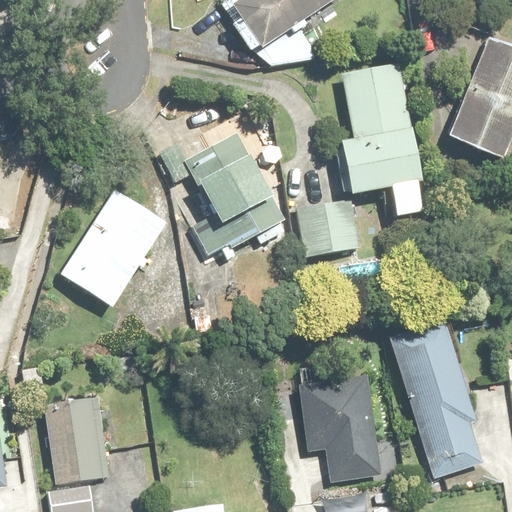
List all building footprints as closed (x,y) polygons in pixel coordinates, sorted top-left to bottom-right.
[(231,0),(222,6),(263,67),(307,64),(317,57),(298,29),(339,0),(231,0)] [(511,137),(511,45),(491,37),(449,145),(501,165),(511,137)] [(398,65),(343,76),(355,141),(344,143),(354,198),(392,191),(397,216),(425,211),(398,65)] [(255,239),(260,248),(284,234),(279,225),(286,222),(237,133),(183,163),(212,215),(193,225),(212,262),(255,239)] [(167,223),(116,191),(64,276),(115,308),(167,223)] [(352,204),(299,213),(307,258),(359,248),(352,204)] [(477,421),(446,324),(390,342),(435,480),(483,465),(469,424),(477,421)] [(370,380),(302,388),(309,452),(327,450),(331,482),(381,476),(370,380)] [(97,398),(44,404),(53,487),(106,481),(97,398)] [(94,511),(92,489),(47,494),(48,511),(94,511)]
